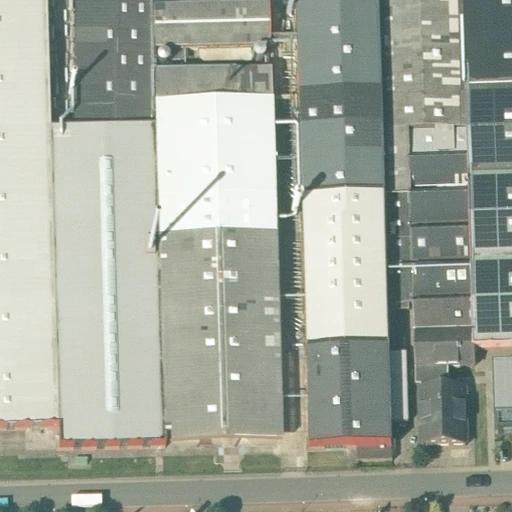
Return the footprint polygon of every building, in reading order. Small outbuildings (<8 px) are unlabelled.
[(45,0),(0,0),(0,433),(58,432),(50,136),(45,0)] [(152,0),(73,0),(75,135),(154,133),(154,110),(154,78),(154,77),(153,53),(152,12),(152,0)] [(293,0),(299,200),(385,197),(410,196),(413,288),(387,289),(388,311),(409,311),(409,305),(413,305),(415,369),(448,368),(475,367),(474,352),(473,334),(487,334),(486,307),(483,307),(483,298),(472,298),(471,267),(469,181),(466,95),(465,52),(485,52),(484,35),(465,35),(463,0),(293,0)] [(511,0),(463,0),(465,35),(484,35),(485,52),(465,52),(466,95),(511,93),(511,0)] [(152,12),(153,53),(269,50),(268,9),(152,12)] [(154,77),(154,78),(154,110),(271,107),(270,74),(154,77)] [(511,93),(466,95),(469,181),(511,179),(511,93)] [(271,107),(154,110),(154,133),(158,243),(162,440),(279,437),(271,107)] [(162,440),(154,133),(75,135),(50,136),(58,432),(58,453),(162,451),(162,440)] [(511,179),(469,181),(471,267),(511,265),(511,179)] [(410,196),(385,197),(387,289),(413,288),(410,196)] [(387,289),(385,197),(299,200),(304,352),(389,349),(388,311),(387,289)] [(511,265),(471,267),(472,298),(483,298),(483,307),(486,307),(487,334),(473,334),(474,352),(511,350),(511,265)] [(389,349),(304,352),(307,452),(357,450),(392,449),(391,425),(389,355),(389,349)] [(406,355),(389,355),(391,425),(408,424),(406,355)] [(448,368),(415,369),(416,386),(423,386),(423,390),(448,390),(448,385),(450,385),(450,378),(448,378),(448,368)] [(511,371),(497,372),(499,438),(511,437),(511,371)] [(423,390),(421,390),(421,448),(465,447),(464,389),(448,390),(423,390)] [(392,449),(357,450),(357,463),(392,462),(392,449)]
